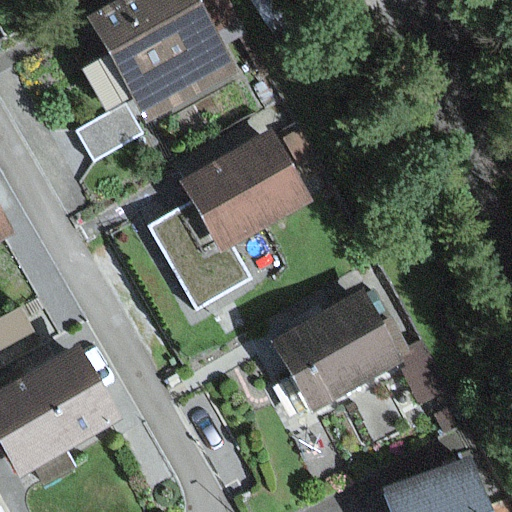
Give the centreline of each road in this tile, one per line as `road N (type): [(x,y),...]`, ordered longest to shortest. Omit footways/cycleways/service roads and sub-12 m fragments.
road 1 (residential): [(216,511),(0,132)]
road 2 (unclassified): [(406,0),(488,109),(511,168)]
